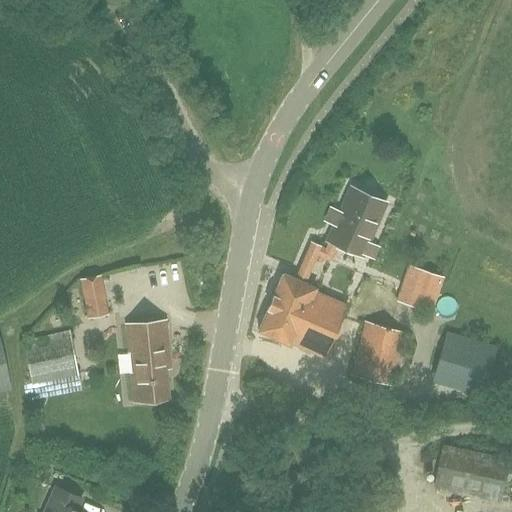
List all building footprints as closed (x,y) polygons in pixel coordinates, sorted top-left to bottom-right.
[(318,248),(315,254),(329,261),(336,245),(362,257),(385,204),(350,189),(327,242),(329,243),(325,251),(318,248)] [(302,284),(315,254),(318,248),(318,247),(310,244),(294,280),(282,275),(257,332),(290,346),(291,344),(322,358),(345,306),(314,291),(314,290),(302,284)] [(431,312),(442,278),(417,270),(406,304),(431,312)] [(163,274),(151,297),(164,304),(176,281),(163,274)] [(80,280),(88,319),(108,315),(100,276),(80,280)] [(131,353),(133,374),(131,375),(134,402),(169,399),(166,369),(170,369),(165,322),(151,324),(151,326),(140,327),(140,325),(126,326),(129,353),(131,353)] [(390,384),(403,333),(366,323),(352,375),(390,384)] [(484,397),(498,346),(445,331),(431,382),(484,397)] [(31,383),(77,374),(69,332),(23,342),(31,383)] [(0,396),(13,394),(3,338),(0,339),(0,396)] [(500,500),(509,460),(442,446),(434,486),(500,500)] [(75,511),(74,511),(80,499),(54,487),(43,511),(75,511)] [(377,487),(355,497),(322,511),(371,511),(386,505),(377,487)]
